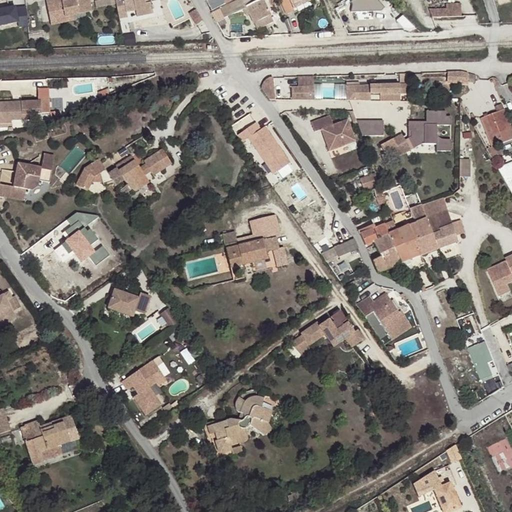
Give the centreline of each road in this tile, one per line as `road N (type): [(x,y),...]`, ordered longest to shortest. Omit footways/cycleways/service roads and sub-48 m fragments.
road 1 (unclassified): [(182,511),(166,473),(93,375),(66,316),(33,290),(0,242)]
road 2 (residential): [(414,298),(371,269),(246,73)]
road 3 (residential): [(246,73),(492,65)]
road 4 (residential): [(437,357),(398,373),(316,266)]
road 5 (residential): [(397,36),(226,44)]
road 6 (residential): [(511,390),(462,423),(437,357)]
